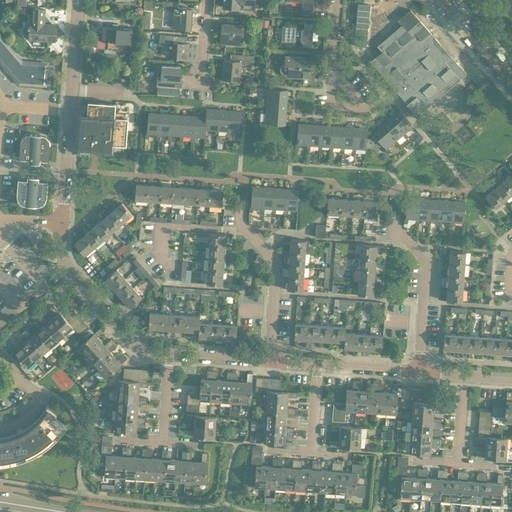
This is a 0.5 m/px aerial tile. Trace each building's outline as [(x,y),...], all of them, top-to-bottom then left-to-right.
[(261,8),(261,0),(223,0),(223,7),(254,9),(254,8),(261,8)] [(319,10),(320,0),(286,0),(286,1),(292,1),(291,0),(301,0),(303,0),(302,14),(313,15),(313,10),(319,10)] [(178,10),(179,2),(162,1),(162,9),(172,9),(171,27),(190,28),(192,11),(178,10)] [(366,3),(355,2),(351,44),(363,45),(366,3)] [(44,24),(45,9),(32,8),(31,23),(30,23),(28,39),(55,41),(56,25),(44,24)] [(459,66),(419,20),(410,8),(409,9),(410,9),(398,20),(398,19),(397,19),(402,25),(377,46),(382,51),(370,61),(407,103),(406,104),(417,116),(466,74),(459,66)] [(248,35),(249,19),(243,19),(242,25),(222,24),(221,43),(242,45),(243,34),(248,35)] [(311,24),(304,23),(303,31),(296,30),(296,27),(286,26),(285,42),(295,43),(295,39),(303,40),(302,47),(309,48),(310,40),(317,41),(318,32),(311,31),(311,24)] [(118,28),(118,24),(112,24),(112,27),(102,27),(102,32),(98,32),(97,48),(126,50),(127,42),(131,43),(132,29),(118,28)] [(187,36),(172,35),(160,34),(159,45),(169,46),(173,47),(172,57),(188,59),(190,44),(186,43),(187,36)] [(45,85),(47,64),(22,62),(0,36),(0,61),(19,83),(45,85)] [(254,63),(254,56),(230,54),(230,60),(223,60),(222,80),(226,80),(226,81),(228,81),(229,80),(240,81),(241,62),(254,63)] [(307,66),(307,58),(285,56),(285,65),(283,65),(281,67),(280,69),(281,71),(282,73),(284,73),(288,74),(288,76),(301,77),(300,83),(313,84),(314,75),(311,75),(311,67),(307,66)] [(181,72),(182,67),(162,65),(161,77),(157,77),(157,86),(158,86),(157,95),(179,96),(180,87),(181,87),(182,72),(181,72)] [(286,102),(287,91),(267,89),(266,99),(261,98),(261,102),(266,102),(266,101),(286,102)] [(116,103),(88,101),(87,115),(80,115),(78,149),(112,152),(113,145),(126,146),(128,118),(115,117),(116,104),(116,103)] [(285,113),(286,102),(266,101),(266,102),(265,110),(261,109),(260,113),(265,113),(265,112),(285,113)] [(207,109),(206,117),(205,130),(215,130),(214,135),(218,135),(218,131),(217,131),(218,110),(207,109)] [(228,131),(230,111),(218,110),(217,131),(218,131),(226,131),(226,136),(229,136),(230,132),(228,131)] [(240,131),(241,112),(230,111),(228,131),(230,132),(238,132),(237,137),(241,137),(241,132),(240,131)] [(405,132),(412,126),(399,111),(390,118),(404,133),(402,134),(405,138),(408,136),(405,132)] [(285,125),(285,113),(265,112),(265,113),(264,122),(260,121),(259,124),(265,125),(265,123),(285,125)] [(159,134),(160,114),(149,113),(147,132),(146,132),(145,138),(148,138),(149,133),(157,134),(159,134)] [(170,135),(172,115),(160,114),(159,134),(157,134),(156,139),(160,139),(160,134),(168,135),(170,135)] [(182,136),(183,115),(172,115),(170,135),(168,135),(168,140),(171,140),(172,135),(180,135),(182,136)] [(193,136),(195,116),(183,115),(182,136),(180,135),(179,141),(183,141),(183,136),(191,136),(193,136)] [(205,130),(206,117),(195,116),(193,136),(191,136),(190,142),(194,142),(194,137),(205,137),(205,130)] [(396,139),(402,134),(404,133),(390,118),(381,126),(395,140),(393,142),(396,145),(399,143),(396,139)] [(308,145),(310,125),(298,124),(297,143),(295,143),(295,149),(298,149),(299,144),(307,145),(308,145)] [(320,146),(321,125),(310,125),(308,145),(307,145),(306,150),(310,150),(310,145),(318,145),(320,146)] [(331,146),(333,126),(321,125),(320,146),(318,145),(318,151),(321,151),(322,146),(330,146),(331,146)] [(343,147),(344,127),(333,126),(331,146),(330,146),(329,151),(333,152),(333,147),(341,147),(343,147)] [(387,147),(393,142),(395,140),(381,126),(373,133),(374,134),(369,138),(366,138),(365,147),(376,148),(381,143),(385,148),(384,149),(388,153),(391,151),(387,147)] [(354,148),(355,128),(344,127),(343,147),(341,147),(341,152),(344,152),(344,147),(352,148),(354,148)] [(366,138),(367,129),(355,128),(354,148),(352,148),(352,153),(355,153),(356,148),(365,149),(365,147),(366,138)] [(34,160),(36,135),(30,134),(25,135),(22,138),(21,143),(19,159),(34,160)] [(419,134),(414,138),(418,142),(422,138),(419,134)] [(46,137),(41,135),(36,135),(34,160),(49,161),(50,145),(49,140),(46,137)] [(31,206),(33,180),(18,179),(17,195),(18,201),(20,204),(25,206),(31,206)] [(46,202),(47,181),(33,180),(31,206),(36,206),(41,206),(46,202)] [(505,200),(511,194),(511,189),(504,181),(495,189),(505,200)] [(147,200),(148,185),(136,184),(135,199),(147,200)] [(159,201),(161,186),(148,185),(147,200),(159,201)] [(172,202),(173,187),(161,186),(159,201),(172,202)] [(184,203),(186,188),(173,187),(172,202),(184,203)] [(262,208),(264,187),(252,187),(251,206),(250,206),(249,212),(252,212),(253,207),(261,208),(262,208)] [(274,208),(275,188),(264,187),(262,208),(261,208),(260,213),(264,213),(264,208),(272,208),(274,208)] [(197,204),(198,189),(186,188),(184,203),(197,204)] [(285,209),(287,189),(275,188),(274,208),(272,208),(272,213),(275,214),(276,209),(284,209),(285,209)] [(209,205),(210,190),(198,189),(197,204),(209,205)] [(297,210),(298,190),(287,189),(285,209),(284,209),(283,214),(286,215),(287,209),(297,210)] [(495,208),(505,200),(495,189),(486,197),(495,208)] [(222,206),(223,191),(210,190),(209,205),(222,206)] [(339,214),(340,199),(328,198),(326,213),(339,214)] [(417,219),(419,199),(407,198),(406,218),(405,217),(404,223),(408,223),(408,218),(416,219),(417,219)] [(352,215),(353,200),(340,199),(339,214),(352,215)] [(429,220),(430,200),(419,199),(417,219),(416,219),(416,224),(419,224),(419,219),(427,220),(429,220)] [(364,216),(365,201),(353,200),(352,215),(364,216)] [(440,221),(442,200),(430,200),(429,220),(427,220),(427,225),(430,225),(431,220),(439,220),(440,221)] [(452,221),(453,201),(442,200),(440,221),(439,220),(438,225),(442,226),(442,221),(450,221),(452,221)] [(377,217),(378,202),(365,201),(364,216),(377,217)] [(463,222),(465,202),(453,201),(452,221),(450,221),(450,226),(453,226),(454,222),(463,222)] [(122,223),(132,214),(122,203),(112,211),(122,223)] [(113,231),(122,223),(112,211),(103,219),(113,231)] [(103,239),(113,231),(103,219),(93,228),(103,239)] [(325,238),(326,226),(316,225),(315,237),(325,238)] [(94,247),(103,239),(93,228),(84,236),(94,247)] [(225,248),(225,235),(210,234),(209,247),(225,248)] [(84,256),(94,247),(84,236),(74,244),(84,256)] [(305,253),(306,241),(291,239),(290,252),(305,253)] [(129,252),(134,248),(129,242),(125,245),(128,248),(126,249),(129,252)] [(376,258),(377,246),(361,245),(360,257),(376,258)] [(224,260),(225,248),(209,247),(209,259),(224,260)] [(464,264),(465,252),(450,251),(450,263),(464,264)] [(304,266),(305,253),(290,252),(289,265),(304,266)] [(375,270),(376,258),(360,257),(360,269),(375,270)] [(138,267),(141,264),(136,258),(133,261),(138,267)] [(112,268),(118,263),(115,259),(109,265),(112,268)] [(223,273),(224,260),(209,259),(208,271),(223,273)] [(464,277),(464,264),(450,263),(449,276),(464,277)] [(143,273),(146,270),(141,264),(138,267),(143,273)] [(106,273),(112,268),(109,265),(103,270),(106,273)] [(303,278),(304,266),(289,265),(288,277),(303,278)] [(113,289),(125,279),(117,269),(105,279),(113,289)] [(374,283),(375,270),(360,269),(359,282),(374,283)] [(222,285),(223,273),(208,271),(207,284),(222,285)] [(463,289),(464,277),(449,276),(448,288),(463,289)] [(302,291),(303,278),(288,277),(287,289),(302,291)] [(121,298),(133,288),(125,279),(113,289),(121,298)] [(155,292),(161,287),(157,282),(154,285),(155,286),(152,288),(155,292)] [(373,296),(374,283),(359,282),(358,294),(373,296)] [(130,308),(141,298),(133,288),(121,298),(130,308)] [(462,302),(463,289),(448,288),(447,301),(462,302)] [(208,302),(209,294),(201,294),(200,302),(208,302)] [(71,317),(76,313),(68,304),(64,308),(71,317)] [(67,321),(59,312),(53,305),(50,308),(56,315),(51,319),(65,335),(73,328),(71,326),(67,321)] [(67,321),(71,317),(64,308),(59,312),(67,321)] [(71,326),(81,318),(76,313),(71,317),(67,321),(71,326)] [(161,329),(162,314),(150,313),(149,328),(161,329)] [(174,330),(175,315),(162,314),(161,329),(174,330)] [(51,319),(47,322),(41,315),(38,319),(57,341),(65,335),(51,319)] [(186,331),(187,316),(175,315),(174,330),(186,331)] [(199,322),(199,316),(187,316),(186,331),(198,332),(199,322)] [(75,331),(84,323),(81,318),(71,326),(73,328),(75,331)] [(49,348),(57,341),(38,319),(34,322),(40,329),(36,332),(49,348)] [(211,338),(212,323),(199,322),(198,332),(198,338),(211,338)] [(79,336),(88,327),(84,323),(75,331),(79,336)] [(223,339),(224,324),(212,323),(211,338),(223,339)] [(307,340),(308,324),(295,323),(294,339),(307,340)] [(236,340),(237,325),(224,324),(223,339),(236,340)] [(319,340),(320,325),(308,324),(307,340),(319,340)] [(332,341),(333,326),(320,325),(319,340),(332,341)] [(345,333),(345,327),(333,326),(332,341),(344,342),(345,333)] [(97,337),(104,331),(101,327),(78,347),(85,355),(101,341),(97,337)] [(36,332),(32,336),(26,329),(23,332),(42,354),(49,348),(36,332)] [(34,361),(42,354),(23,332),(19,335),(25,342),(21,345),(34,361)] [(357,349),(358,334),(345,333),(344,342),(344,348),(357,349)] [(369,350),(370,335),(358,334),(357,349),(369,350)] [(456,350),(457,335),(445,334),(443,349),(456,350)] [(381,351),(383,336),(370,335),(369,350),(381,351)] [(468,351),(469,336),(457,335),(456,350),(468,351)] [(481,352),(482,337),(469,336),(468,351),(481,352)] [(493,353),(494,338),(482,337),(481,352),(493,353)] [(506,354),(507,339),(494,338),(493,353),(506,354)] [(91,362),(114,342),(111,339),(104,345),(101,341),(85,355),(91,362)] [(21,345),(17,349),(11,342),(7,345),(27,367),(34,361),(21,345)] [(110,352),(117,346),(114,342),(91,362),(98,370),(114,356),(110,352)] [(105,378),(127,358),(124,354),(117,360),(114,356),(98,370),(105,378)] [(210,400),(212,371),(207,371),(207,380),(201,379),(200,393),(200,399),(200,400),(210,400)] [(216,380),(217,371),(212,371),(210,400),(220,401),(221,381),(216,380)] [(230,402),(232,372),(227,372),(227,381),(221,381),(220,401),(230,402)] [(236,382),(237,373),(232,372),(230,402),(240,403),(241,382),(236,382)] [(250,403),(252,374),(247,373),(247,383),(241,382),(240,403),(250,403)] [(148,382),(141,382),(135,381),(129,381),(122,381),(118,380),(117,390),(138,392),(139,387),(147,387),(148,382)] [(355,411),(357,381),(353,381),(352,390),(347,389),(346,403),(345,410),(355,411)] [(362,390),(362,381),(357,381),(355,411),(365,412),(367,391),(362,390)] [(375,413),(377,382),(373,382),(372,391),(367,391),(365,412),(375,413)] [(381,392),(382,383),(377,382),(375,413),(385,413),(387,392),(381,392)] [(396,414),(398,384),(393,384),(392,392),(387,392),(385,413),(396,414)] [(138,397),(138,392),(117,390),(117,401),(146,403),(146,398),(138,397)] [(273,392),(267,391),(266,402),(287,403),(287,398),(296,398),(297,393),(280,392),(273,392)] [(200,400),(200,399),(200,393),(187,392),(187,398),(186,405),(199,405),(200,400)] [(511,422),(511,401),(511,393),(511,392),(506,394),(506,408),(492,407),(492,413),(479,412),(479,418),(492,419),(492,417),(505,417),(504,422),(511,422)] [(442,409),(443,399),(426,398),(426,402),(419,402),(413,401),(412,401),(411,412),(433,413),(434,408),(442,409)] [(146,407),(146,403),(117,401),(116,411),(137,412),(137,407),(146,407)] [(287,408),(287,403),(266,402),(265,411),(295,414),(295,409),(287,408)] [(0,465),(3,465),(6,465),(12,464),(19,462),(23,462),(25,461),(28,460),(31,458),(33,457),(35,456),(51,445),(53,443),(55,441),(57,439),(59,437),(61,435),(63,433),(64,430),(67,427),(54,418),(56,414),(47,407),(42,413),(37,419),(31,425),(25,429),(17,433),(10,436),(2,437),(0,437),(0,465)] [(136,417),(137,412),(116,411),(115,421),(144,423),(145,418),(136,417)] [(295,418),(295,414),(265,411),(265,421),(286,423),(286,417),(295,418)] [(433,419),(433,413),(411,412),(411,422),(441,424),(441,423),(441,419),(433,419)] [(215,428),(216,417),(186,415),(185,420),(194,421),(194,426),(215,428)] [(144,427),(144,423),(115,421),(115,430),(135,432),(136,427),(144,427)] [(285,428),(286,423),(265,421),(264,432),(294,434),(294,429),(285,428)] [(441,429),(441,424),(411,422),(410,432),(432,433),(432,428),(441,429)] [(214,438),(215,428),(194,426),(193,431),(185,431),(184,435),(214,438)] [(360,438),(361,428),(332,426),(331,431),(340,431),(339,437),(360,438)] [(490,437),(491,431),(478,430),(477,441),(485,442),(485,448),(506,449),(507,438),(490,437)] [(293,438),(294,434),(264,432),(263,441),(284,443),(285,437),(293,438)] [(431,439),(432,433),(410,432),(409,442),(439,444),(440,440),(431,439)] [(359,448),(360,438),(339,437),(339,442),(330,441),(330,446),(359,448)] [(439,445),(439,444),(409,442),(408,452),(430,454),(431,448),(439,449),(439,445)] [(111,455),(111,446),(106,446),(104,467),(103,467),(102,475),(114,476),(116,455),(111,455)] [(124,477),(127,447),(121,447),(121,456),(116,455),(114,476),(124,477)] [(131,456),(132,448),(127,447),(124,477),(135,478),(136,457),(131,456)] [(505,459),(506,449),(485,448),(484,452),(476,452),(475,457),(505,459)] [(145,479),(147,449),(142,449),(141,457),(136,457),(135,478),(145,479)] [(151,458),(152,449),(147,449),(145,479),(155,479),(156,458),(151,458)] [(165,480),(167,450),(162,450),(161,459),(156,458),(155,479),(165,480)] [(171,459),(171,451),(167,450),(165,480),(175,481),(176,460),(171,459)] [(185,482),(187,452),(181,452),(181,460),(176,460),(175,481),(185,482)] [(191,461),(191,452),(187,452),(185,482),(194,482),(196,461),(191,461)] [(205,474),(206,453),(202,453),(201,462),(196,461),(194,482),(207,483),(207,474),(205,474)] [(262,457),(256,457),(251,456),(249,482),(250,485),(252,488),(255,486),(264,487),(266,467),(261,466),(262,457)] [(274,488),(277,458),(272,458),(271,467),(266,467),(264,487),(274,488)] [(281,468),(282,459),(277,458),(274,488),(285,489),(286,468),(281,468)] [(294,489),(296,460),(292,460),(292,468),(286,468),(285,489),(294,489)] [(301,469),(302,460),(296,460),(294,489),(305,490),(306,470),(301,469)] [(314,491),(316,461),(312,461),(311,470),(306,470),(305,490),(314,491)] [(321,471),(322,462),(316,461),(314,491),(324,492),(326,471),(321,471)] [(334,492),(337,463),(332,463),(331,472),(326,471),(324,492),(334,492)] [(341,472),(341,463),(337,463),(334,492),(344,493),(346,473),(341,472)] [(362,465),(357,465),(351,464),(351,473),(346,473),(344,493),(357,494),(357,496),(364,497),(365,486),(356,485),(357,473),(361,474),(362,465)] [(406,476),(407,468),(396,467),(395,483),(400,483),(400,489),(398,489),(397,497),(410,498),(411,477),(406,476)] [(419,499),(422,469),(417,469),(416,477),(411,477),(410,498),(419,499)] [(426,478),(427,470),(422,469),(419,499),(430,500),(431,478),(426,478)] [(440,500),(442,470),(437,470),(436,479),(431,478),(430,500),(440,500)] [(446,479),(446,471),(442,470),(440,500),(450,501),(451,480),(446,479)] [(460,502),(462,472),(457,472),(456,480),(451,480),(450,501),(460,502)] [(466,481),(467,472),(462,472),(460,502),(470,502),(471,481),(466,481)] [(480,503),(482,473),(477,473),(476,482),(471,481),(470,502),(480,503)] [(486,482),(487,474),(482,473),(480,503),(489,504),(491,483),(486,482)] [(501,496),(503,475),(497,475),(496,483),(491,483),(489,504),(502,505),(503,496),(501,496)]
